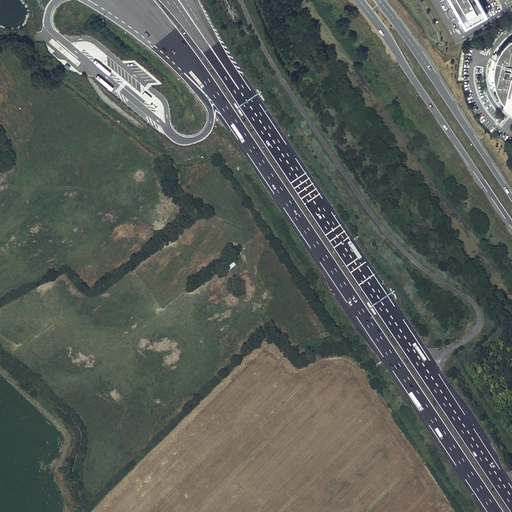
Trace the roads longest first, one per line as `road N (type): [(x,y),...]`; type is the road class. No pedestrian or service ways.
road 1 (motorway): [(511,501),(187,13)]
road 2 (motorway): [(201,79),(495,511)]
road 3 (primary): [(357,0),(511,224)]
road 4 (primary): [(511,197),(378,0)]
